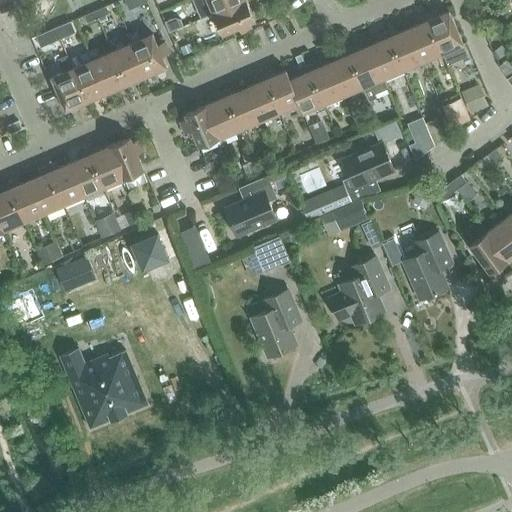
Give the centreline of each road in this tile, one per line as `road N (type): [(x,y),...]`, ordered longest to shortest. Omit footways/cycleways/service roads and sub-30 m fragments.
road 1 (residential): [(77,511),(494,373),(511,356)]
road 2 (residential): [(333,14),(310,37),(44,150)]
road 3 (unclassified): [(339,511),(434,470),(511,462)]
